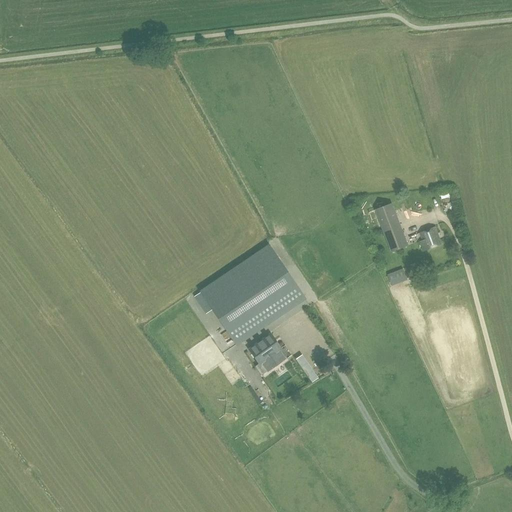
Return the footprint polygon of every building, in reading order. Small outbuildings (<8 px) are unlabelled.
[(446,185),(437,186),(439,195),(447,193),(446,185)] [(392,203),(375,209),(391,252),(408,245),(392,203)] [(423,240),(420,241),(423,250),(441,243),(435,227),(420,233),(423,240)] [(269,245),(200,292),(235,344),(304,297),(269,245)] [(278,336),(295,361),(312,350),(295,325),(278,336)] [(270,335),(249,349),(252,353),(257,361),(259,364),(264,360),(270,368),(280,361),(275,353),(280,349),(274,340),(270,335)] [(260,384),(264,380),(255,370),(251,374),(260,384)]
